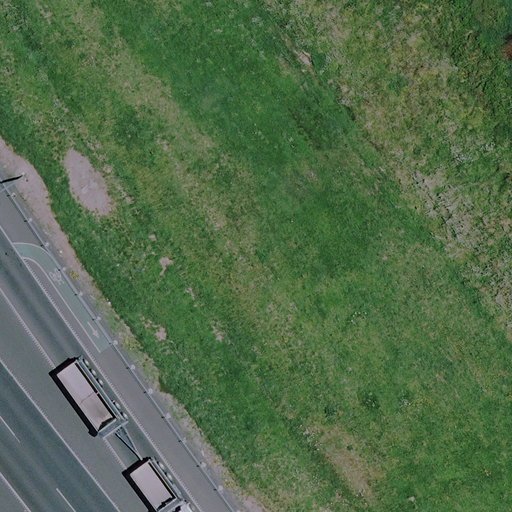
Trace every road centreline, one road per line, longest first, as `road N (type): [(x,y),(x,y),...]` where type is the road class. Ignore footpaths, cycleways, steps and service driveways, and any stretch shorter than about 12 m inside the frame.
road 1 (motorway): [(0,254),(182,511)]
road 2 (motorway): [(0,412),(77,511)]
